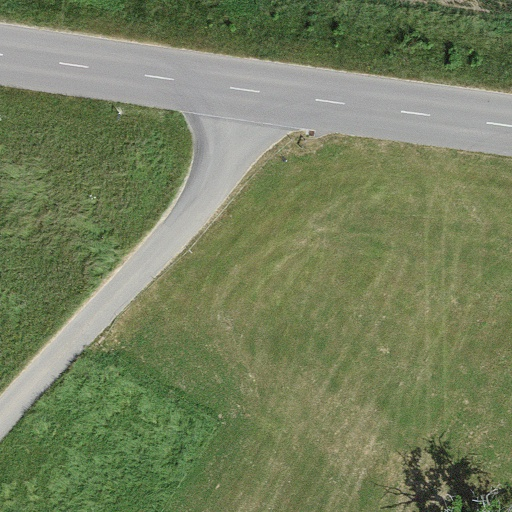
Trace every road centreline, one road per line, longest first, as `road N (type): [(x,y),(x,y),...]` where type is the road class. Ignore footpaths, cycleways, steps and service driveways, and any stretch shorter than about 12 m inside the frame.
road 1 (unclassified): [(511,120),(0,48)]
road 2 (track): [(257,84),(200,205),(0,415)]
